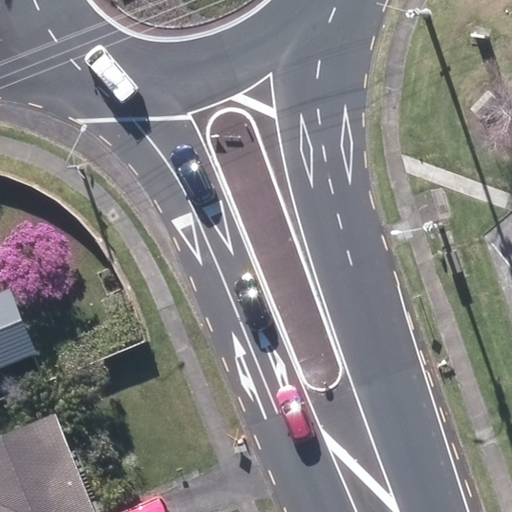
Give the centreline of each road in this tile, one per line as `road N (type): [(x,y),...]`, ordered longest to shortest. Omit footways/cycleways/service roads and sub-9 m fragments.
road 1 (secondary): [(320,511),(184,191),(135,116),(116,48)]
road 2 (secondary): [(347,31),(328,150),(350,261),(433,511)]
road 3 (secondary): [(347,31),(295,63),(236,78),(174,73),(116,48)]
